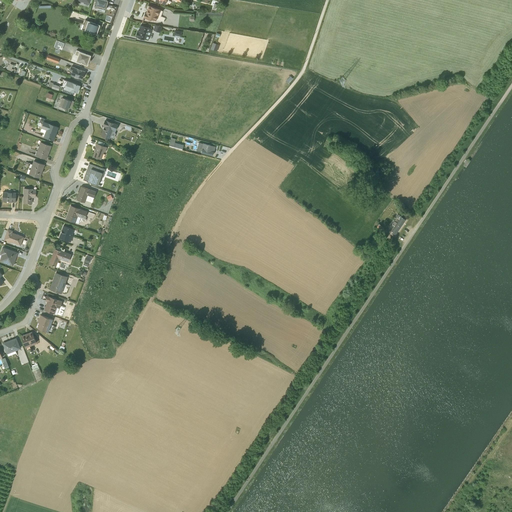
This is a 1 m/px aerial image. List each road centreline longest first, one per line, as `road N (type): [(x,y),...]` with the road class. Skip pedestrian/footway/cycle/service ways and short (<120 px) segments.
road 1 (residential): [(325,0),(300,73),(222,160)]
road 2 (track): [(150,302),(180,219),(222,160)]
road 3 (residential): [(125,0),(84,114)]
